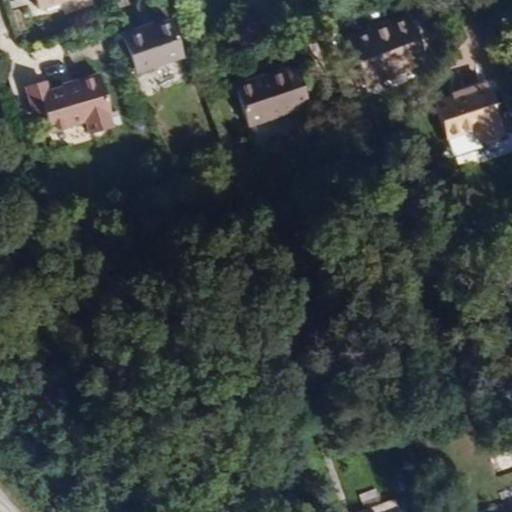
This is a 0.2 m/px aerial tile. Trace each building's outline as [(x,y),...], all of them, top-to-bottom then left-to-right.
[(32,0),(38,13),(46,15),(57,11),(59,6),(75,0),(32,0)] [(368,29),(346,37),(364,84),(425,61),(407,14),(368,29)] [(120,35),(135,74),(181,56),(167,19),(151,26),(140,30),(139,28),(120,35)] [(292,65),(281,69),(295,108),(306,105),(292,65)] [(246,125),(295,108),(281,69),(266,74),(254,78),(255,83),(233,91),(246,125)] [(232,86),(233,91),(255,83),(254,78),(232,86)] [(44,87),(25,93),(34,121),(44,118),(50,137),(85,126),(89,139),(111,132),(107,119),(110,118),(98,79),(73,87),(74,90),(64,93),(62,93),(47,97),(44,87)] [(503,135),(486,84),(458,94),(433,102),(445,137),(473,128),(478,143),(503,135)] [(291,113),(249,131),(257,150),(300,133),(291,113)]
